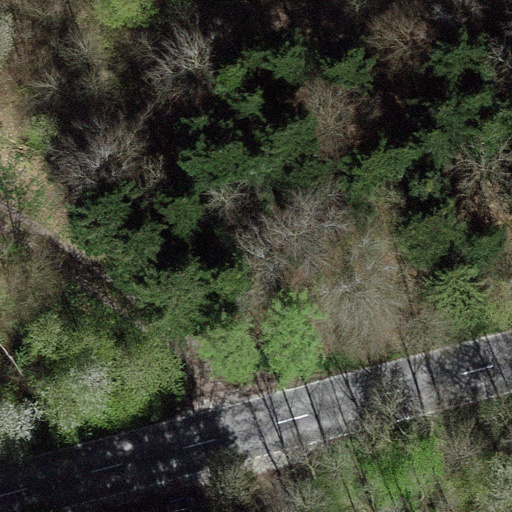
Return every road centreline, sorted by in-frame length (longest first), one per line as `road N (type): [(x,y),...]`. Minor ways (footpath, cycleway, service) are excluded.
road 1 (secondary): [(0,494),(511,359)]
road 2 (track): [(275,511),(254,427),(220,382),(133,307),(0,213)]
